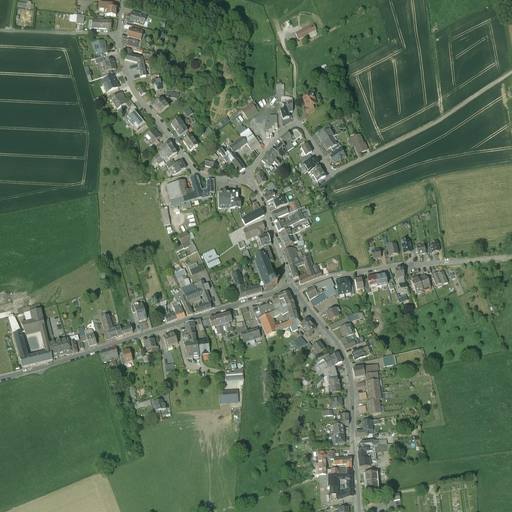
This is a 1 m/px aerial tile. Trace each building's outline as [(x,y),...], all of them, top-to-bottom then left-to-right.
[(112,5),(99,3),(99,10),(100,10),(99,15),(115,17),(116,8),(112,8),(112,5)] [(141,15),(135,13),(135,14),(131,12),(129,20),(133,21),(133,23),(138,24),(139,23),(143,24),(146,17),(141,15)] [(86,15),(71,15),(70,23),(85,23),(86,15)] [(108,22),(93,21),(92,29),(108,29),(108,22)] [(313,24),(295,33),(298,39),(316,30),(313,24)] [(143,33),(129,30),(127,38),(129,38),(139,41),(140,41),(143,33)] [(139,41),(129,38),(127,47),(133,48),(135,49),(136,45),(137,46),(139,41)] [(104,41),(92,44),(93,48),(96,48),(98,56),(104,54),(107,54),(104,41)] [(142,59),(135,57),(126,55),(125,60),(135,63),(137,63),(138,65),(143,64),(142,59)] [(113,60),(104,62),(99,64),(102,74),(105,73),(112,71),(116,70),(113,60)] [(143,64),(138,65),(140,78),(146,77),(143,64)] [(108,79),(101,82),(103,86),(105,85),(108,92),(106,93),(112,91),(118,88),(116,82),(115,83),(112,77),(108,79)] [(152,82),(150,83),(151,84),(152,84),(152,86),(153,86),(154,88),(153,89),(153,90),(154,90),(155,92),(160,90),(159,87),(158,84),(157,81),(152,82)] [(141,86),(136,88),(141,96),(146,94),(141,86)] [(122,93),(112,99),(114,101),(111,102),(117,110),(121,108),(121,107),(125,104),(126,104),(122,97),(124,96),(122,93)] [(310,94),(300,100),(303,103),(303,104),(304,104),(307,109),(311,107),(312,107),(315,105),(311,99),(312,98),(310,94)] [(158,103),(158,102),(153,106),(155,108),(155,107),(160,114),(168,108),(164,104),(164,103),(162,100),(158,103)] [(129,101),(126,104),(125,104),(128,109),(133,105),(129,101)] [(292,101),(283,104),(284,110),(280,111),(282,120),(289,118),(288,114),(292,113),(292,101)] [(136,109),(133,105),(128,109),(131,113),(134,111),(136,109)] [(251,106),(241,113),(247,121),(257,113),(251,106)] [(189,108),(184,112),(188,117),(192,114),(189,108)] [(131,113),(126,117),(129,121),(128,122),(136,132),(145,125),(141,120),(141,119),(141,118),(141,117),(140,117),(139,117),(134,111),(131,113)] [(190,117),(181,123),(183,126),(186,124),(192,119),(190,117)] [(215,125),(218,129),(230,121),(228,118),(215,125)] [(179,120),(171,125),(175,131),(183,126),(181,123),(179,120)] [(183,126),(175,131),(180,137),(187,132),(184,127),(187,125),(186,124),(183,126)] [(327,125),(318,132),(320,135),(328,129),(329,129),(330,129),(327,125)] [(320,135),(317,137),(322,144),(331,138),(333,137),(329,129),(328,129),(320,135)] [(153,130),(150,132),(150,133),(145,138),(152,145),(157,141),(160,137),(153,130)] [(250,133),(237,142),(236,141),(235,142),(236,143),(234,145),(238,151),(246,145),(251,142),(252,141),(255,139),(250,133)] [(287,134),(280,140),(281,143),(282,145),(285,143),(291,138),(287,134)] [(191,137),(183,142),(190,152),(198,146),(191,137)] [(360,139),(357,137),(352,138),(353,141),(355,146),(358,153),(366,150),(364,144),(362,145),(360,139)] [(331,138),(322,144),(322,145),(322,144),(324,147),(323,147),(326,151),(330,148),(330,149),(336,146),(336,145),(331,138)] [(169,143),(161,148),(161,149),(162,151),(163,150),(164,152),(159,155),(161,157),(173,149),(169,143)] [(281,143),(276,150),(277,152),(275,154),(278,157),(281,159),(286,153),(282,145),(281,143)] [(308,144),(300,148),(305,155),(309,152),(312,151),(308,144)] [(336,146),(330,149),(332,152),(335,150),(340,147),(338,144),(336,145),(336,146)] [(234,145),(223,153),(225,156),(231,152),(233,155),(238,151),(234,145)] [(247,146),(242,150),(244,152),(243,153),(245,156),(246,155),(251,152),(249,149),(247,146)] [(173,149),(161,157),(163,160),(165,158),(164,157),(166,156),(169,160),(177,155),(173,149)] [(331,156),(329,157),(333,164),(335,164),(340,161),(339,160),(340,159),(339,159),(344,156),(343,156),(344,156),(340,150),(336,153),(331,156)] [(231,152),(225,156),(223,153),(221,151),(217,154),(223,162),(224,161),(228,166),(232,164),(237,160),(233,155),(231,152)] [(272,151),(267,156),(274,163),(273,164),(278,167),(280,165),(277,163),(275,160),(278,157),(275,154),(272,151)] [(212,152),(209,155),(212,158),(215,162),(218,158),(212,152)] [(305,155),(300,158),(302,162),(312,156),(309,152),(305,155)] [(274,163),(267,156),(264,160),(262,162),(265,165),(264,167),(267,169),(266,171),(269,176),(273,171),(270,168),(273,164),(274,163)] [(245,170),(237,160),(232,164),(239,174),(245,170)] [(309,162),(303,166),(308,174),(310,174),(310,173),(311,173),(317,169),(316,166),(318,165),(316,162),(314,163),(312,160),(309,162)] [(181,162),(169,169),(173,176),(177,174),(186,169),(181,162)] [(317,169),(311,173),(317,183),(320,181),(321,181),(320,180),(325,177),(319,167),(317,169)] [(262,176),(261,174),(257,176),(258,179),(255,181),(258,187),(266,183),(262,176)] [(196,178),(191,179),(195,192),(199,190),(196,178)] [(183,181),(174,184),(175,188),(177,196),(178,199),(187,196),(186,191),(183,181)] [(208,190),(200,192),(202,198),(201,198),(202,199),(208,197),(211,197),(211,193),(213,193),(212,182),(208,182),(208,190)] [(175,188),(167,190),(169,198),(177,196),(175,188)] [(231,209),(230,193),(225,193),(225,192),(222,192),(222,194),(218,194),(218,210),(221,209),(221,208),(228,208),(228,209),(231,209)] [(272,193),(270,194),(269,192),(265,195),(266,196),(264,197),(266,203),(273,200),(272,199),(275,197),(272,193)] [(237,193),(230,193),(231,209),(240,209),(240,202),(238,201),(237,193)] [(187,196),(178,199),(179,204),(189,201),(197,199),(195,194),(187,196)] [(282,198),(279,199),(273,202),(276,209),(285,206),(282,198)] [(189,201),(179,204),(181,210),(191,207),(189,201)] [(298,201),(290,203),(293,210),(300,207),(298,201)] [(286,209),(271,215),(274,223),(277,222),(276,219),(288,214),(286,209)] [(261,210),(249,217),(252,222),(264,216),(261,210)] [(299,211),(293,214),(293,215),(296,219),(302,218),(300,215),(299,211)] [(189,217),(175,221),(176,226),(191,222),(189,217)] [(249,217),(242,220),(245,226),(252,222),(249,217)] [(283,222),(275,226),(278,233),(296,224),(294,220),(290,222),(284,225),(283,222)] [(263,223),(247,229),(247,230),(243,231),(247,241),(257,237),(258,239),(264,236),(262,231),(265,230),(263,223)] [(307,224),(290,233),(291,236),(310,227),(308,224),(307,224)] [(288,230),(279,235),(282,241),(290,237),(291,236),(290,233),(288,230)] [(186,232),(178,236),(182,245),(191,241),(186,232)] [(264,236),(258,239),(259,244),(260,247),(262,247),(263,249),(268,247),(272,246),(270,240),(269,241),(267,235),(264,236)] [(290,237),(282,241),(286,248),(294,244),(290,237)] [(409,241),(405,242),(405,240),(401,241),(402,243),(403,253),(411,251),(409,241)] [(396,244),(387,246),(389,255),(398,254),(396,244)] [(421,245),(416,246),(418,254),(425,253),(424,244),(421,245)] [(437,244),(431,245),(432,252),(439,251),(437,244)] [(267,253),(255,258),(256,261),(254,262),(255,264),(251,265),(254,274),(257,273),(261,284),(260,285),(260,286),(259,286),(260,288),(261,291),(268,288),(272,287),(272,286),(276,285),(277,284),(276,284),(276,283),(277,282),(277,281),(275,281),(269,265),(273,263),(268,247),(263,249),(264,250),(266,250),(267,253)] [(214,250),(203,255),(209,269),(220,264),(214,250)] [(289,250),(284,252),(289,266),(294,264),(293,260),(293,259),(291,256),(289,250)] [(379,250),(371,251),(373,259),(381,258),(379,250)] [(303,260),(302,260),(304,265),(308,277),(313,276),(314,276),(311,267),(312,266),(309,257),(303,260)] [(203,264),(189,271),(192,276),(205,270),(203,264)] [(294,264),(289,266),(293,280),(298,278),(296,270),(295,268),(294,264)] [(402,269),(395,270),(396,279),(399,279),(403,278),(402,269)] [(183,270),(174,274),(176,279),(181,277),(186,275),(183,270)] [(245,271),(238,273),(241,281),(247,279),(245,271)] [(438,274),(437,272),(432,274),(433,277),(436,285),(441,283),(442,285),(447,283),(443,271),(438,274)] [(238,273),(232,275),(236,285),(234,285),(236,289),(243,287),(241,281),(238,273)] [(427,279),(425,274),(418,277),(423,290),(430,287),(427,279)] [(385,275),(375,276),(377,286),(377,287),(387,285),(385,275)] [(375,276),(367,278),(368,281),(369,287),(377,286),(375,276)] [(186,288),(181,277),(176,279),(181,290),(186,288)] [(307,277),(299,282),(300,285),(309,282),(307,277)] [(418,277),(410,280),(412,284),(416,292),(419,291),(420,291),(423,290),(418,277)] [(247,279),(241,281),(243,287),(244,292),(252,290),(251,286),(249,286),(247,279)] [(330,279),(312,286),(312,289),(305,292),(310,301),(318,296),(316,293),(319,292),(318,289),(332,283),(330,279)] [(348,280),(347,279),(346,280),(345,279),(342,280),(344,294),(347,293),(348,292),(350,292),(349,288),(348,280)] [(361,279),(354,280),(356,290),(363,289),(362,281),(361,279)] [(342,280),(338,281),(337,282),(336,282),(338,290),(338,294),(339,294),(341,294),(344,294),(342,280)] [(211,304),(203,282),(198,284),(200,290),(202,296),(205,305),(209,304),(211,304)] [(186,288),(181,290),(184,296),(195,292),(193,285),(186,288)] [(236,289),(235,289),(239,300),(246,297),(244,292),(243,287),(236,289)] [(252,290),(244,292),(246,297),(262,293),(261,291),(260,288),(252,290)] [(332,288),(323,293),(324,294),(310,302),(313,307),(327,299),(327,298),(335,293),(334,291),(332,288)] [(195,292),(184,296),(185,300),(187,304),(190,302),(202,296),(200,290),(195,292)] [(276,311),(281,309),(282,312),(287,309),(294,306),(288,293),(272,299),(274,306),(276,311)] [(183,305),(188,317),(193,315),(189,307),(187,304),(183,305)] [(205,305),(194,309),(196,314),(211,309),(209,304),(205,305)] [(142,305),(134,307),(136,313),(138,322),(146,320),(143,308),(142,305)] [(274,306),(266,309),(267,312),(258,317),(259,319),(269,314),(276,311),(274,306)] [(337,308),(325,313),(329,321),(339,317),(337,314),(339,313),(340,311),(339,309),(337,308)] [(276,311),(269,314),(272,320),(279,316),(282,313),(282,312),(281,309),(276,311)] [(41,310),(30,313),(32,320),(32,322),(34,331),(40,330),(45,328),(43,321),(41,310)] [(295,310),(288,312),(288,314),(288,317),(290,322),(292,321),(298,319),(295,310)] [(175,315),(175,313),(168,316),(166,312),(165,313),(164,313),(165,315),(164,315),(167,324),(177,320),(175,315)] [(182,312),(175,315),(177,320),(185,318),(182,312)] [(357,313),(347,317),(349,323),(359,319),(357,313)] [(229,314),(222,315),(225,324),(232,322),(229,314)] [(269,314),(259,319),(266,337),(277,333),(275,328),(272,320),(269,314)] [(222,315),(216,317),(218,326),(221,325),(225,324),(222,315)] [(110,320),(108,316),(101,319),(105,333),(107,332),(113,330),(112,328),(110,320)] [(216,317),(209,319),(212,328),(216,327),(218,326),(216,317)] [(49,319),(43,321),(45,328),(47,338),(53,337),(49,319)] [(298,319),(292,321),(294,326),(290,328),(292,332),(297,329),(297,328),(300,326),(301,325),(300,324),(298,322),(298,319)] [(316,329),(309,321),(307,319),(305,321),(305,320),(300,324),(301,325),(300,326),(308,336),(309,336),(311,335),(312,334),(311,333),(316,329),(315,329),(316,329)] [(290,322),(286,323),(275,328),(277,333),(290,328),(294,326),(292,321),(290,322)] [(31,322),(21,324),(25,333),(34,331),(32,322),(31,322)] [(193,322),(185,325),(187,331),(189,337),(194,335),(192,329),(194,328),(195,327),(193,322)] [(349,325),(339,329),(344,340),(351,337),(353,336),(354,336),(349,325)] [(18,327),(11,329),(13,335),(21,333),(18,327)] [(45,328),(40,330),(45,348),(46,348),(49,347),(49,344),(47,338),(45,328)] [(120,328),(113,330),(116,339),(122,337),(121,331),(120,328)] [(123,330),(121,331),(122,337),(133,333),(131,328),(126,329),(123,330)] [(247,332),(241,334),(241,335),(242,338),(241,338),(243,343),(249,342),(254,341),(253,340),(260,338),(258,333),(257,329),(247,332)] [(113,330),(107,332),(110,341),(116,339),(113,330)] [(189,337),(187,331),(181,333),(183,339),(184,338),(185,345),(184,345),(185,352),(186,352),(187,359),(191,358),(189,344),(195,343),(194,335),(189,337)] [(178,345),(174,334),(164,338),(165,343),(165,344),(167,349),(178,345)] [(94,335),(86,337),(89,347),(97,345),(94,335)] [(28,357),(22,337),(14,339),(20,359),(28,357)] [(306,344),(301,337),(292,342),(298,348),(303,347),(304,346),(306,344)] [(344,340),(340,341),(345,351),(355,347),(353,341),(351,337),(344,340)] [(207,338),(203,339),(204,342),(195,343),(189,344),(191,358),(191,359),(198,358),(198,355),(201,355),(209,354),(207,338)] [(64,342),(57,343),(56,342),(49,344),(49,347),(50,352),(52,359),(54,359),(54,358),(69,354),(69,355),(71,355),(70,350),(71,350),(70,347),(69,344),(68,340),(66,340),(64,340),(64,342)] [(154,340),(143,344),(146,352),(156,348),(154,340)] [(75,342),(69,344),(70,347),(71,350),(70,350),(71,355),(78,353),(75,342)] [(324,350),(319,343),(315,345),(314,344),(311,346),(312,347),(312,348),(317,355),(324,350)] [(115,349),(106,352),(108,357),(110,356),(111,359),(113,358),(118,357),(115,349)] [(365,349),(351,354),(354,361),(368,356),(365,349)] [(129,350),(122,352),(123,357),(125,364),(132,362),(129,350)] [(47,353),(37,355),(40,364),(53,361),(52,359),(50,352),(47,353)] [(106,352),(100,354),(102,363),(108,361),(111,360),(111,359),(110,356),(108,357),(106,352)] [(337,354),(323,361),(327,370),(328,372),(322,375),(322,379),(323,379),(336,377),(334,367),(342,363),(337,354)] [(28,357),(20,359),(22,368),(35,365),(33,356),(28,357)] [(391,356),(382,358),(384,367),(393,365),(395,364),(394,361),(393,361),(391,356)] [(327,370),(323,361),(320,363),(320,365),(317,367),(318,369),(317,370),(319,376),(322,375),(328,372),(327,370)] [(166,364),(167,374),(176,374),(175,364),(166,364)] [(374,365),(362,367),(363,372),(365,372),(366,375),(370,374),(375,373),(374,365)] [(362,367),(352,369),(354,379),(364,377),(363,372),(362,367)] [(242,369),(234,370),(234,373),(224,374),(225,382),(243,381),(242,369)] [(374,375),(370,375),(370,374),(366,375),(365,375),(366,383),(367,383),(375,381),(375,380),(381,379),(380,377),(380,376),(375,377),(374,375)] [(336,377),(323,379),(324,384),(328,383),(329,388),(338,387),(339,387),(338,381),(337,381),(336,377)] [(375,381),(367,383),(368,389),(379,387),(378,381),(375,381)] [(379,387),(368,389),(369,395),(380,394),(379,387)] [(240,403),(239,390),(220,391),(220,404),(240,403)] [(380,394),(369,395),(370,402),(379,400),(381,400),(380,394)] [(341,399),(329,400),(329,404),(331,404),(332,409),(342,407),(341,399)] [(370,402),(367,402),(368,409),(380,407),(379,400),(370,402)] [(162,401),(154,403),(155,412),(159,411),(165,410),(164,405),(163,405),(162,401)] [(380,407),(368,409),(369,415),(381,413),(380,407)] [(156,414),(150,416),(152,424),(162,421),(160,413),(156,414)] [(371,422),(362,422),(362,426),(362,427),(362,432),(366,431),(366,432),(372,431),(372,425),(371,422)] [(334,426),(333,426),(334,431),(332,431),(333,436),(334,436),(343,435),(342,426),(342,425),(334,426)] [(343,435),(334,436),(335,441),(335,445),(345,444),(343,435)] [(361,448),(357,448),(359,468),(385,466),(385,463),(376,462),(376,457),(375,457),(375,454),(383,453),(381,445),(379,445),(378,445),(373,446),(370,447),(361,448)] [(375,473),(365,474),(366,492),(377,491),(375,473)] [(337,475),(331,475),(325,475),(325,476),(324,476),(324,491),(331,491),(331,502),(337,501),(337,497),(337,494),(337,480),(337,475)]
